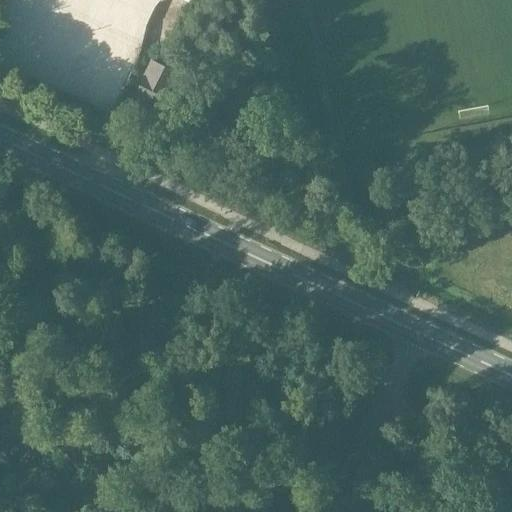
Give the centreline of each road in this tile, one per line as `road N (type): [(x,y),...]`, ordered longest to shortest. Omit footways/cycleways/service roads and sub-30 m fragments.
road 1 (secondary): [(415,331),(0,139)]
road 2 (unclassified): [(415,331),(352,459),(348,511)]
